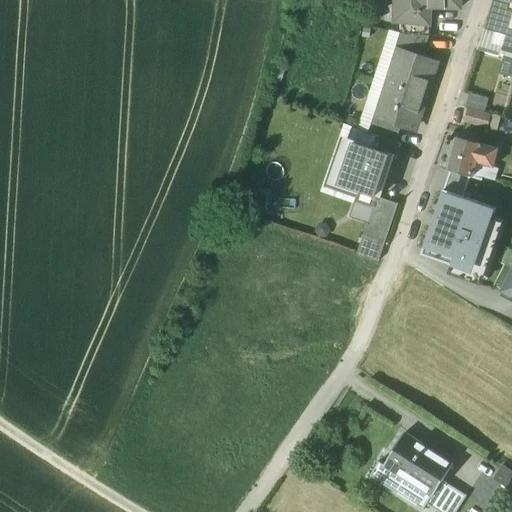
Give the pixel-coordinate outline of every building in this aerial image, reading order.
[(397,0),(397,20),(399,20),(399,22),(427,23),(427,26),(430,26),(431,7),(460,9),(460,0),(397,0)] [(511,0),(494,0),(486,30),(506,35),(502,51),(507,53),(506,56),(511,57),(511,0)] [(427,23),(399,22),(399,33),(407,35),(429,36),(430,26),(427,26),(427,23)] [(506,35),(486,30),(484,29),(473,64),(483,68),(487,54),(506,59),(502,73),(511,75),(511,57),(506,56),(507,53),(502,51),(506,35)] [(429,36),(407,35),(399,33),(393,52),(398,53),(398,52),(422,60),(429,36)] [(422,60),(398,52),(398,53),(377,116),(377,118),(401,126),(413,130),(434,64),(422,60)] [(483,112),(487,99),(470,94),(466,107),(483,112)] [(490,116),(467,109),(463,123),(487,129),(490,116)] [(401,126),(377,118),(377,116),(373,114),(367,133),(375,136),(395,143),(401,126)] [(367,133),(352,128),(347,142),(370,150),(375,136),(367,133)] [(395,143),(375,136),(370,150),(392,157),(391,159),(394,160),(400,145),(395,143)] [(497,149),(455,138),(447,171),(449,172),(449,171),(469,177),(473,177),(476,165),(477,164),(492,168),(497,149)] [(370,150),(347,142),(341,158),(345,160),(336,185),(358,192),(360,193),(362,187),(379,193),(387,171),(385,171),(390,159),(391,159),(392,157),(370,150)] [(443,191),(463,197),(469,177),(449,172),(443,191)] [(379,193),(362,187),(360,193),(358,192),(354,204),(371,209),(375,198),(377,199),(377,198),(379,193)] [(420,256),(473,274),(496,208),(463,197),(443,191),(420,256)] [(371,209),(361,240),(382,248),(397,205),(377,198),(377,199),(375,198),(371,209)] [(511,275),(503,293),(511,297),(511,275)] [(453,464),(404,433),(383,467),(393,473),(431,498),(432,498),(442,481),(453,464)] [(431,498),(393,473),(385,485),(422,508),(421,510),(422,511),(426,506),(431,498)] [(456,511),(466,497),(442,481),(432,498),(431,498),(426,506),(435,511),(456,511)]
